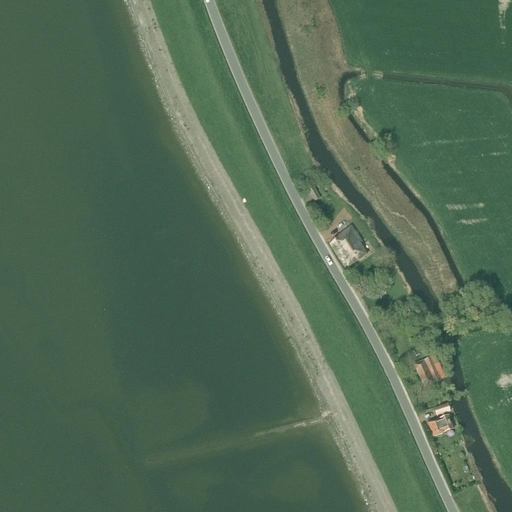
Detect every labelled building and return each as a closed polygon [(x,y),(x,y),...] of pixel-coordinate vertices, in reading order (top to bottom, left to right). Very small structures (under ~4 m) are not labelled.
[(314,188),(308,191),(314,203),(320,199),(314,188)] [(362,243),(351,227),(330,243),(340,259),(342,258),(348,267),(367,254),(360,244),(362,243)] [(436,370),(431,358),(414,365),(419,376),(436,370)] [(419,376),(424,388),(441,381),(436,370),(419,376)] [(436,417),(450,412),(447,404),(433,409),(436,417)] [(433,437),(451,431),(450,431),(454,430),(449,416),(428,423),(433,437)]
